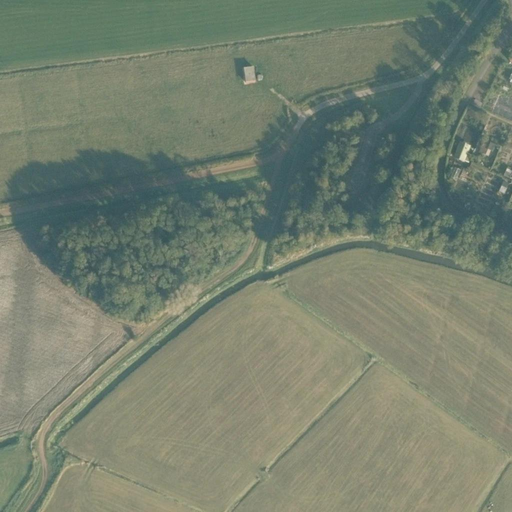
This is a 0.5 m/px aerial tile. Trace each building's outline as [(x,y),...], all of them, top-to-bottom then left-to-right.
[(255,82),(254,68),(244,69),(246,83),(255,82)] [(485,108),(511,118),(511,92),(494,86),(485,108)] [(467,125),(481,127),(483,113),(468,112),(467,125)] [(486,142),(483,149),(492,153),(495,146),(486,142)] [(459,143),(454,158),(464,163),(464,162),(469,164),(471,158),(467,156),(470,147),(459,143)] [(500,189),(506,191),(508,185),(503,183),(500,189)]
